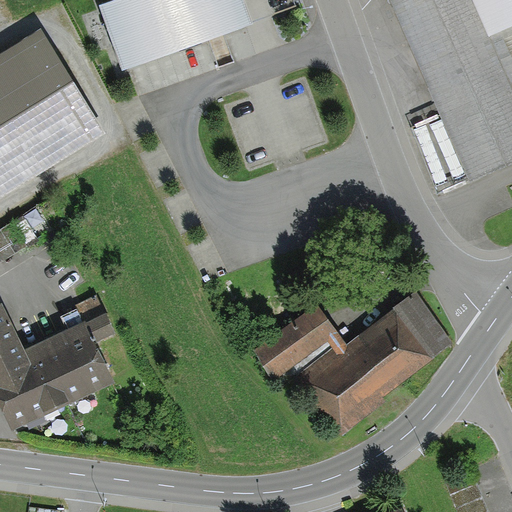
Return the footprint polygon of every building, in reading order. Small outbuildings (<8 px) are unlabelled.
[(131,0),(99,12),(123,79),(254,32),(242,0),(131,0)] [(511,0),(386,0),(470,188),(511,169),(511,0)] [(0,46),(0,190),(105,126),(42,21),(0,46)] [(248,147),(251,163),(289,156),(287,141),(248,147)] [(0,262),(55,230),(39,204),(0,227),(0,262)] [(294,380),(334,431),(343,432),(388,398),(384,392),(456,339),(416,286),(396,301),(397,303),(348,340),(345,336),(334,344),(295,373),(294,380)] [(0,294),(0,400),(11,425),(116,375),(96,335),(117,325),(107,304),(83,316),(77,304),(62,311),(68,324),(26,343),(2,293),(0,294)] [(255,343),(274,375),(328,336),(334,344),(345,336),(318,299),(255,343)] [(445,478),(458,511),(490,511),(472,467),(445,478)]
